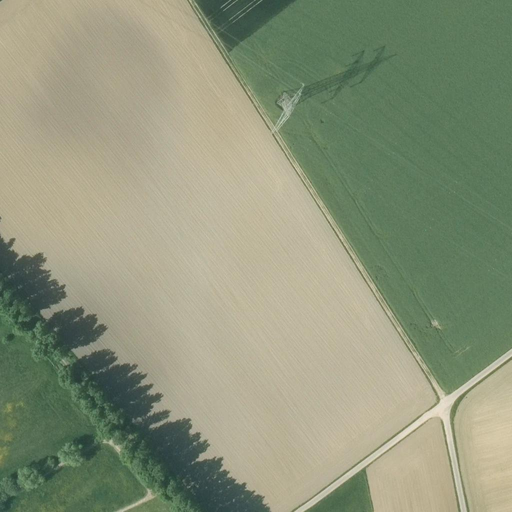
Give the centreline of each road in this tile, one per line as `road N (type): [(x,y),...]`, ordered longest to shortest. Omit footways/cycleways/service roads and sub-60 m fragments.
road 1 (track): [(445,403),(193,0)]
road 2 (track): [(0,287),(190,511)]
road 3 (unclassified): [(301,511),(445,403)]
